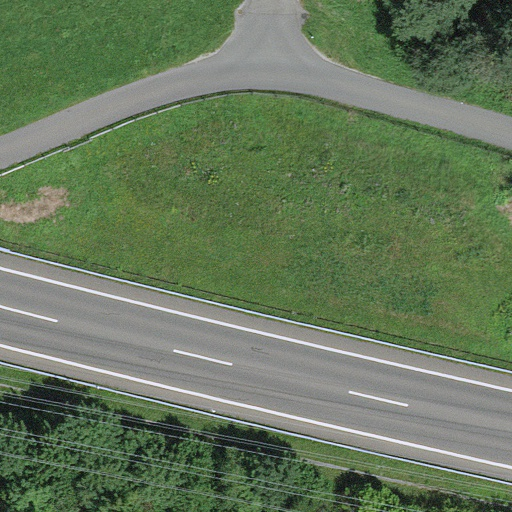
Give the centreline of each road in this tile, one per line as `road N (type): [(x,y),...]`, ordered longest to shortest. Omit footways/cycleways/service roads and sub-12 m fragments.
road 1 (unclassified): [(511,136),(272,73),(173,89),(0,158)]
road 2 (trunk): [(511,428),(0,304)]
